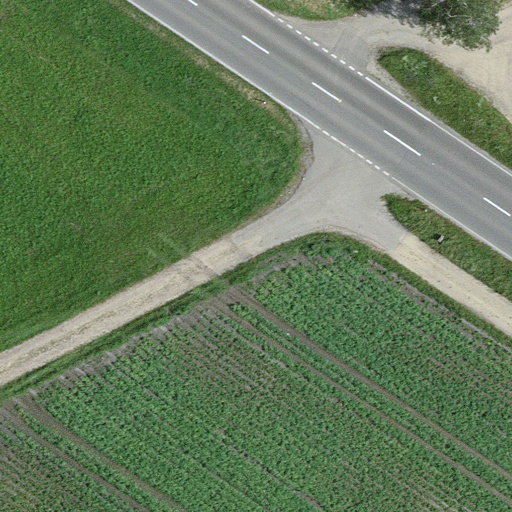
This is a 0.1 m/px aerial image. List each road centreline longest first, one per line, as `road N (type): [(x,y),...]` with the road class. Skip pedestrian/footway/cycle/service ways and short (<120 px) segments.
road 1 (track): [(401,145),(312,209),(0,369)]
road 2 (primary): [(511,220),(188,0)]
road 3 (track): [(511,344),(312,209)]
road 4 (track): [(383,18),(511,57)]
